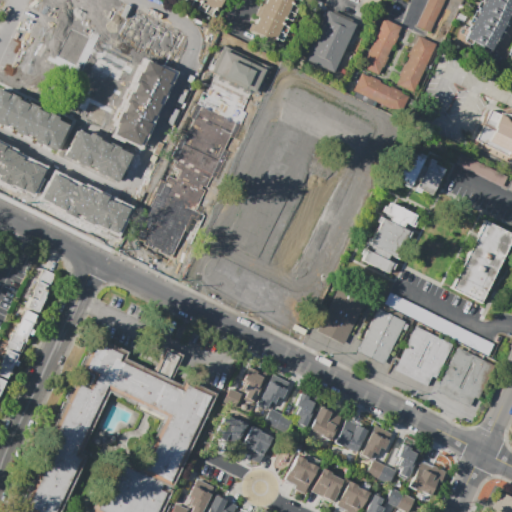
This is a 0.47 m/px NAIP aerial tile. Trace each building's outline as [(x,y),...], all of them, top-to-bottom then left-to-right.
[(46,0),(55,0),(48,17),(40,14),(46,0)] [(57,0),(67,0),(57,21),(49,18),(57,0)] [(68,0),(70,0),(76,3),(65,26),(57,22),(68,0)] [(221,0),(217,9),(214,7),(214,9),(194,0),(221,0)] [(264,0),(263,3),(260,2),(254,15),(256,15),(256,16),(257,17),(255,22),(253,22),(253,23),(251,22),(247,31),(271,42),(274,36),(275,37),(281,24),(279,24),(283,16),(284,17),(290,4),(289,3),(290,0),(264,0)] [(427,0),(444,0),(429,32),(415,25),(427,0)] [(483,0),(510,0),(511,1),(511,10),(490,51),(463,37),(483,0)] [(77,3),(85,7),(74,31),(66,27),(77,3)] [(295,6),(288,3),(273,39),(280,41),(295,6)] [(85,7),(93,11),(82,35),(74,31),(85,7)] [(303,59),(326,11),(330,13),(331,11),(350,20),(349,22),(354,25),(331,73),(326,70),(325,72),(306,63),(307,61),(303,59)] [(94,12),(102,15),(90,39),(83,35),(94,12)] [(103,16),(111,19),(99,43),(92,39),(103,16)] [(400,27),(397,34),(398,34),(396,37),(392,46),(391,45),(386,56),(388,57),(384,65),(383,67),(382,66),(378,75),(360,66),(382,19),(400,27)] [(117,22),(125,26),(114,50),(106,46),(117,22)] [(126,27),(134,31),(123,54),(115,51),(126,27)] [(135,30),(143,34),(131,58),(123,54),(135,30)] [(143,34),(151,38),(140,62),(132,58),(143,34)] [(418,36),(436,44),(413,92),(395,83),(399,77),(397,76),(399,73),(403,65),(404,65),(409,55),(408,54),(411,46),(413,43),(414,44),(418,36)] [(153,39),(160,42),(149,66),(141,62),(153,39)] [(263,64),(221,47),(211,74),(232,82),(231,85),(252,93),(263,64)] [(135,78),(140,69),(157,77),(153,86),(135,78)] [(353,90),(360,74),(368,77),(369,76),(374,78),(380,81),(379,83),(390,88),(390,86),(395,88),(403,92),(402,94),(408,97),(401,112),(353,90)] [(131,88),(135,80),(153,88),(149,97),(131,88)] [(340,101),(287,80),(283,90),(336,110),(340,101)] [(126,99),(130,90),(147,98),(143,107),(126,99)] [(120,110),(125,101),(143,110),(138,119),(120,110)] [(376,134),(381,123),(351,108),(346,118),(376,134)] [(473,144),(490,108),(511,118),(511,158),(508,157),(507,160),(473,144)] [(0,111),(1,109),(9,113),(0,132),(0,111)] [(115,121),(119,112),(137,121),(133,130),(115,121)] [(0,134),(10,114),(18,118),(5,141),(0,138),(0,134)] [(18,118),(26,122),(15,146),(7,142),(18,118)] [(26,122),(34,126),(23,150),(15,146),(26,122)] [(109,132),(113,123),(132,132),(128,141),(109,132)] [(35,127),(43,130),(31,154),(24,151),(35,127)] [(44,131),(52,134),(40,158),(33,154),(44,131)] [(104,143),(108,134),(128,143),(124,152),(104,143)] [(58,138),(66,141),(55,165),(47,161),(58,138)] [(67,142),(75,146),(64,170),(56,166),(67,142)] [(76,145),(84,149),(72,173),(64,169),(76,145)] [(84,149),(92,153),(81,177),(73,173),(84,149)] [(257,164),(300,185),(306,171),(264,150),(257,164)] [(426,166),(428,161),(443,169),(431,196),(415,188),(418,182),(416,181),(413,179),(410,185),(395,178),(407,151),(422,159),(420,163),(423,165),(426,166)] [(94,154),(101,157),(90,181),(82,178),(94,154)] [(459,154),(507,176),(502,186),(455,164),(459,154)] [(307,210),(336,224),(354,184),(355,184),(361,171),(338,161),(331,176),(324,173),(307,210)] [(0,175),(6,163),(14,167),(2,191),(0,190),(0,175)] [(15,166),(23,169),(12,193),(4,189),(15,166)] [(24,171),(32,175),(21,199),(13,195),(24,171)] [(170,257),(179,236),(190,241),(202,215),(193,211),(205,184),(177,172),(174,178),(164,174),(132,247),(149,254),(151,248),(170,257)] [(44,178),(52,182),(40,206),(32,202),(44,178)] [(52,183),(60,187),(49,211),(41,207),(52,183)] [(65,191),(74,195),(63,217),(54,213),(65,191)] [(231,200),(222,195),(203,230),(212,235),(231,200)] [(76,196),(86,202),(75,224),(64,218),(76,196)] [(88,201),(97,206),(86,228),(77,224),(88,201)] [(390,202),(394,204),(406,210),(411,212),(416,215),(411,226),(405,223),(404,226),(403,228),(410,232),(396,259),(389,255),(388,258),(387,260),(395,264),(390,275),(361,260),(366,250),(371,253),(372,250),(374,247),(369,245),(382,218),(387,221),(388,218),(390,215),(384,213),(390,202)] [(98,206),(108,210),(97,234),(87,230),(98,206)] [(109,211),(118,215),(107,238),(98,234),(109,211)] [(449,288),(483,220),(511,234),(511,237),(480,303),(449,288)] [(332,238),(303,225),(295,241),(278,277),(277,276),(271,289),(301,302),(307,289),(323,254),(324,255),(332,238)] [(41,269),(54,275),(48,288),(50,289),(41,309),(39,308),(37,312),(26,307),(33,292),(31,291),(41,269)] [(322,321),(337,289),(364,302),(348,334),(322,321)] [(388,292),(494,344),(488,357),(382,305),(388,292)] [(361,341),(378,308),(404,321),(388,354),(361,341)] [(13,333),(24,310),(36,315),(30,329),(33,331),(30,336),(27,335),(25,339),(27,339),(24,346),(23,346),(24,343),(22,342),(20,347),(7,341),(11,332),(13,333)] [(348,334),(343,344),(317,331),(322,321),(348,334)] [(399,360),(408,341),(407,341),(414,326),(451,345),(435,378),(431,376),(399,360)] [(171,381),(180,385),(183,378),(217,394),(162,511),(90,511),(115,456),(139,468),(168,414),(162,419),(107,393),(79,453),(86,456),(59,511),(23,511),(19,510),(53,436),(47,434),(73,379),(86,385),(91,375),(78,369),(93,337),(126,352),(123,359),(150,371),(171,381)] [(20,347),(18,351),(19,352),(20,351),(21,351),(18,357),(17,356),(15,360),(18,362),(16,367),(12,366),(10,370),(13,371),(10,378),(7,377),(6,379),(0,376),(0,362),(5,351),(3,350),(7,341),(20,347)] [(388,354),(382,365),(356,352),(361,341),(388,354)] [(150,371),(162,346),(183,355),(171,381),(150,371)] [(440,380),(457,347),(492,365),(476,398),(440,380)] [(431,376),(426,386),(394,370),(399,360),(431,376)] [(266,372),(258,388),(259,389),(253,402),(243,397),(246,391),(243,389),(247,380),(243,378),(248,368),(256,371),(258,368),(266,372)] [(255,405),(270,374),(287,383),(280,398),(277,397),(273,404),(268,402),(264,409),(255,405)] [(476,398),(471,407),(436,390),(440,380),(476,398)] [(240,394),(233,408),(222,402),(229,388),(240,394)] [(318,397),(304,427),(295,422),(297,417),(293,415),(297,408),(292,406),(299,392),(305,396),(307,392),(318,397)] [(307,428),(318,406),(339,417),(328,440),(319,436),(320,435),(307,428)] [(269,409),(281,414),(274,428),(262,422),(269,409)] [(281,414),(292,420),(285,434),(274,428),(281,414)] [(245,423),(234,447),(213,437),(224,415),(236,421),(237,419),(245,423)] [(344,420),(366,431),(359,445),(358,444),(354,452),(342,446),(342,447),(333,442),(344,420)] [(250,426),(258,430),(258,431),(262,433),(262,432),(271,436),(257,463),(248,458),(249,456),(238,450),(250,426)] [(357,457),(369,432),(370,432),(373,426),(389,434),(382,449),(379,448),(375,456),(370,453),(366,461),(357,457)] [(402,444),(408,447),(410,443),(419,448),(409,469),(411,470),(406,478),(397,473),(400,467),(396,465),(399,459),(395,457),(402,444)] [(316,467),(303,494),(293,489),(295,485),(284,480),(287,474),(296,456),(305,460),(304,461),(316,467)] [(372,459),(383,465),(376,479),(365,473),(372,459)] [(445,472),(441,481),(437,479),(428,496),(407,486),(419,463),(429,468),(431,465),(445,472)] [(383,465),(394,471),(387,485),(376,479),(383,465)] [(342,480),(331,501),(310,491),(321,468),(330,473),(329,474),(342,480)] [(213,487),(200,511),(190,511),(193,506),(188,504),(191,497),(187,495),(195,479),(213,487)] [(357,511),(345,511),(346,511),(335,505),(347,481),(356,485),(355,487),(359,489),(359,488),(368,492),(357,511)] [(391,488),(402,493),(395,507),(384,502),(391,488)] [(490,511),(500,492),(508,496),(511,497),(511,511),(490,511)] [(404,511),(395,507),(402,493),(413,499),(406,511),(404,511)] [(363,511),(372,494),(381,498),(377,505),(381,507),(378,511),(363,511)] [(235,506),(232,511),(206,511),(214,496),(235,506)] [(186,509),(184,511),(170,511),(175,503),(186,509)]
